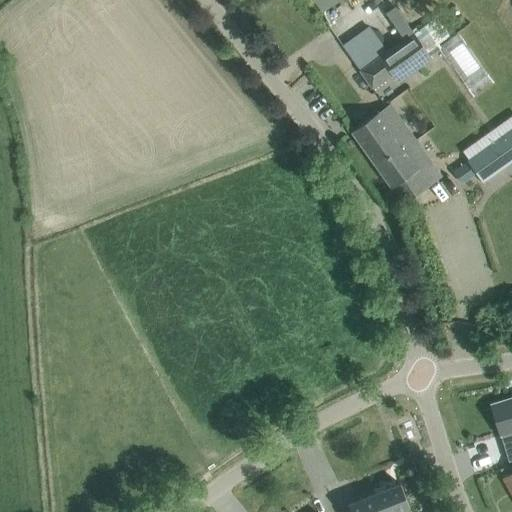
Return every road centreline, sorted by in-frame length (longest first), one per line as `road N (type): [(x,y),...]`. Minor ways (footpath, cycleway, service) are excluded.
road 1 (unclassified): [(420,375),(358,192),(204,0)]
road 2 (residential): [(186,511),(321,416),(420,375)]
road 3 (residential): [(465,511),(420,375)]
